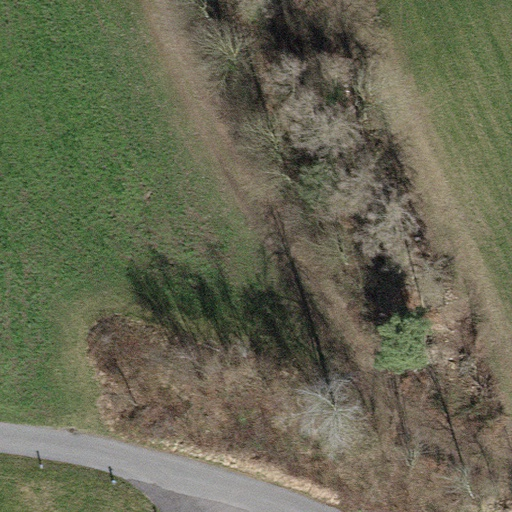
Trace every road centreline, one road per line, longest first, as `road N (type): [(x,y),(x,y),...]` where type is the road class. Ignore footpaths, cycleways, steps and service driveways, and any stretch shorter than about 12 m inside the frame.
road 1 (unclassified): [(181,475),(76,448),(0,440)]
road 2 (unclassified): [(313,511),(181,475)]
